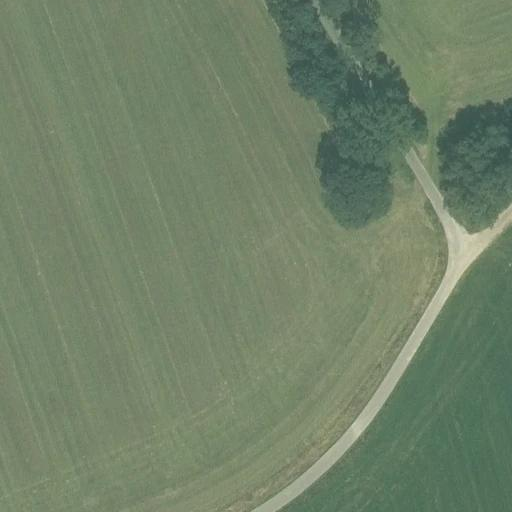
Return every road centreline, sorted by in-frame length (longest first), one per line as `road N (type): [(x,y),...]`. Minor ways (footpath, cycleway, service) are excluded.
road 1 (track): [(313,0),(468,256),(511,211)]
road 2 (unclassified): [(265,511),(297,490),(377,400),(468,256)]
